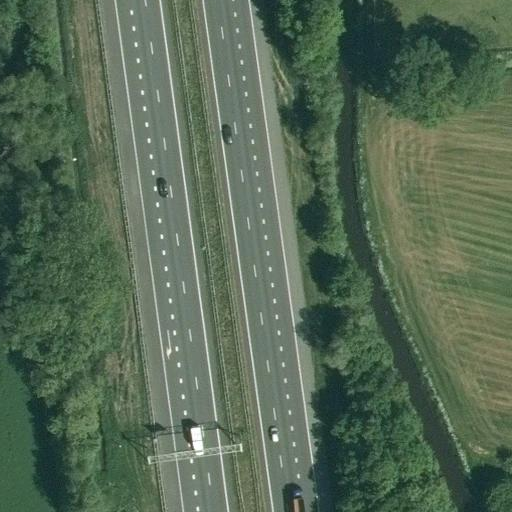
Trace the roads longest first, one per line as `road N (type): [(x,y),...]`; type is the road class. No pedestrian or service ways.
road 1 (motorway): [(142,0),(211,511)]
road 2 (motorway): [(289,511),(222,0)]
